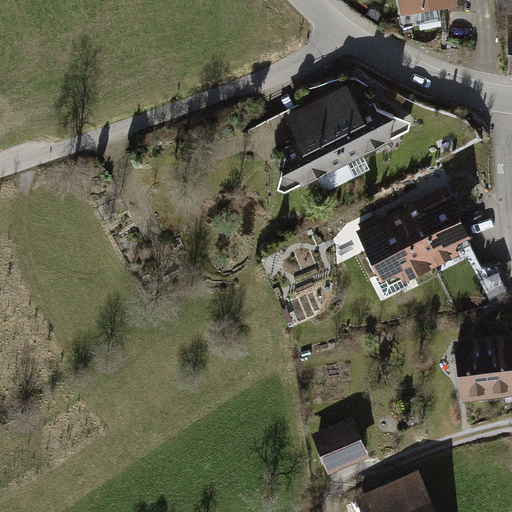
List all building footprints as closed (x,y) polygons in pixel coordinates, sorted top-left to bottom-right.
[(457,0),(405,0),(408,14),(458,6),(457,0)] [(511,0),(497,0),(500,15),(508,14),(510,74),(511,73),(511,0)] [(354,86),(326,97),(355,157),(404,138),(410,116),(363,101),(354,86)] [(302,143),(285,190),(355,157),(326,97),(293,113),(302,143)] [(452,184),(408,207),(437,262),(480,240),(452,184)] [(437,262),(408,207),(360,231),(389,287),(437,262)] [(511,392),(511,337),(464,343),(470,397),(511,392)] [(330,470),(376,455),(360,415),(316,434),(330,470)] [(448,511),(426,466),(361,494),(369,511),(448,511)]
